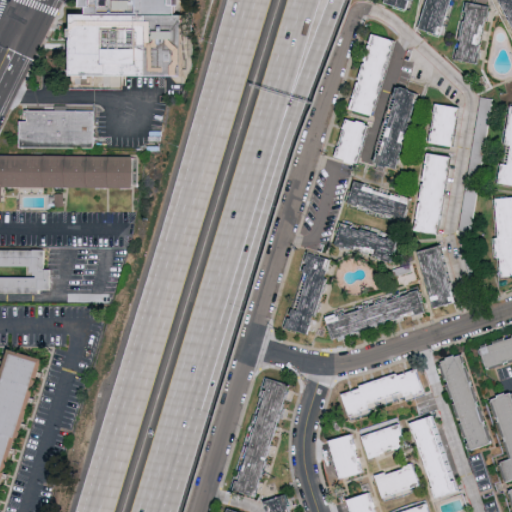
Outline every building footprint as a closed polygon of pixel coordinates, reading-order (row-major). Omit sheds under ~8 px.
[(168,0),(168,18),(179,18),(179,79),(66,79),(65,15),(83,15),(83,9),(78,9),(78,0),(168,0)] [(462,59),(483,62),(491,4),(470,1),(462,59)] [(401,38),(377,32),(357,108),(381,115),(401,38)] [(403,84),(380,162),(403,168),(426,91),(403,84)] [(497,98),(483,96),(471,172),(484,174),(497,98)] [(437,141),(461,146),(467,106),(444,102),(437,141)] [(96,109),(30,109),(30,120),(25,120),(25,146),(96,147),(96,109)] [(374,123),(353,116),(341,158),(363,164),(374,123)] [(511,117),(502,182),(511,183),(511,117)] [(422,230),(447,233),(458,155),(432,151),(422,230)] [(4,185),(137,187),(138,155),(4,154),(4,171),(0,171),(0,201),(4,201),(4,185)] [(417,196),(358,184),(353,204),(412,217),(417,196)] [(511,196),(500,197),(502,237),(499,237),(500,258),(505,257),(506,275),(511,274),(511,196)] [(341,245),(399,259),(404,237),(346,223),(341,245)] [(439,307),(462,302),(449,244),(425,250),(439,307)] [(0,292),(44,293),(44,289),(50,289),(50,249),(0,248),(0,292)] [(315,334),(334,257),(313,252),(294,329),(315,334)] [(337,337),(432,312),(426,291),(331,316),(337,337)] [(511,337),(481,345),(487,366),(511,359),(511,337)] [(0,383),(0,511),(6,511),(43,355),(8,347),(0,383)] [(467,353),(444,360),(460,417),(463,416),(472,449),(493,443),(467,353)] [(429,391),(423,369),(348,389),(354,413),(392,403),(390,396),(405,392),(407,398),(429,391)] [(291,382),(270,377),(244,491),(264,496),(291,382)] [(511,392),(492,399),(511,456),(511,457),(504,461),(511,481),(511,480),(511,392)] [(440,414),(420,420),(442,498),(462,492),(440,414)] [(376,457),(413,444),(406,423),(369,435),(376,457)] [(337,440),(348,478),(369,472),(358,434),(337,440)] [(383,473),(389,496),(426,487),(421,464),(383,473)] [(358,511),(382,511),(375,492),(355,499),(358,511)] [(275,511),(298,511),(293,494),(272,500),(275,511)] [(436,511),(434,503),(404,511),(436,511)]
